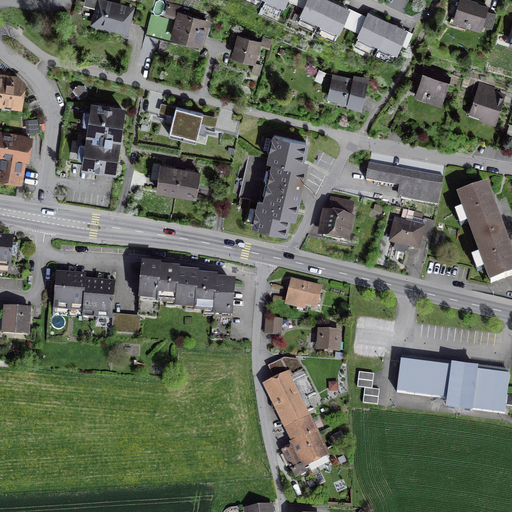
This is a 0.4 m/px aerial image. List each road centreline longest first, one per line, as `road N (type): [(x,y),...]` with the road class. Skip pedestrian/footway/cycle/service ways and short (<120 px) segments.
road 1 (residential): [(0,31),(59,63),(354,139)]
road 2 (residential): [(266,255),(255,348),(283,511)]
road 3 (secondary): [(511,313),(287,260)]
road 4 (secondary): [(266,255),(43,218)]
road 5 (residential): [(43,218),(55,115),(39,80),(0,45)]
road 6 (residential): [(354,139),(511,170)]
road 7 (unknown): [(121,230),(146,102),(161,89)]
road 8 (unclassified): [(287,260),(354,139)]
